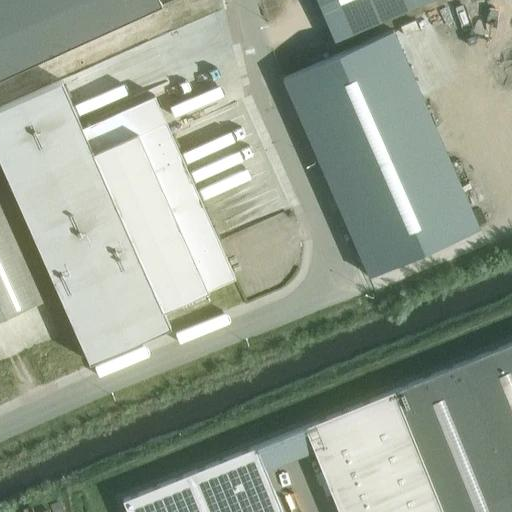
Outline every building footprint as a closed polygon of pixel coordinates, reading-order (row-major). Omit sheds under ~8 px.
[(0,0),(0,76),(162,5),(159,0),(0,0)] [(317,0),(334,39),(424,0),(317,0)] [(464,48),(480,38),(472,25),(456,34),(464,48)] [(394,29),(283,77),(369,274),(480,226),(394,29)] [(61,79),(0,106),(0,160),(89,361),(170,325),(163,309),(235,277),(170,130),(154,94),(82,126),(61,79)] [(0,205),(0,317),(42,299),(0,205)] [(339,511),(511,511),(511,341),(304,425),(339,511)] [(282,511),(256,445),(121,499),(126,511),(282,511)]
